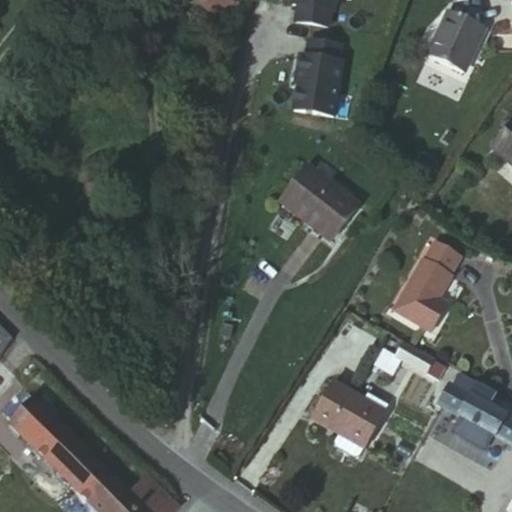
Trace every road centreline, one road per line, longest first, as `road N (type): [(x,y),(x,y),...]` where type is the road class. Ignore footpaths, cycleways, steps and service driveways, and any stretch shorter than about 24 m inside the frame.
road 1 (unknown): [(131,420),(207,214),(254,4)]
road 2 (residential): [(0,293),(185,473),(241,511)]
road 3 (unknown): [(233,506),(340,345)]
